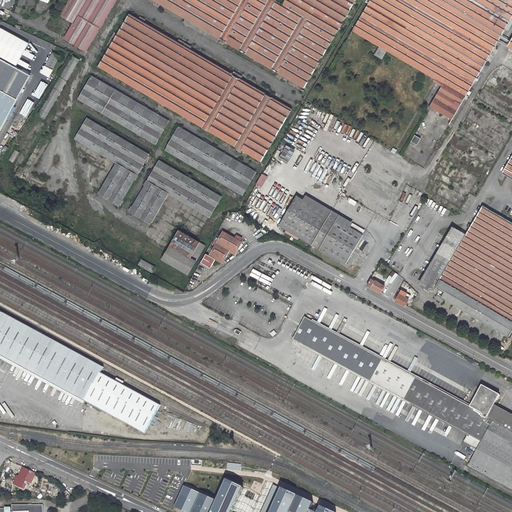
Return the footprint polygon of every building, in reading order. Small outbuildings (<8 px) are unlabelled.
[(114,0),(70,0),(61,15),(75,23),(66,38),(85,50),(114,0)] [(154,0),(304,88),(355,0),(285,0),(283,5),(274,0),(154,0)] [(511,0),(370,0),(368,4),(351,33),(379,49),(373,57),(381,62),(386,53),(433,80),(432,82),(441,88),(429,108),(452,122),(494,50),(496,51),(501,43),(499,41),(506,28),(509,30),(511,23),(511,0)] [(291,109),(130,14),(99,67),(261,162),(291,109)] [(5,32),(0,40),(0,44),(15,53),(21,42),(5,32)] [(22,56),(33,62),(39,51),(28,45),(22,56)] [(60,56),(53,52),(45,65),(53,69),(60,56)] [(80,60),(73,56),(38,115),(45,119),(80,60)] [(0,130),(31,75),(0,57),(0,130)] [(48,77),(52,70),(43,65),(39,73),(48,77)] [(167,124),(92,79),(80,99),(155,144),(167,124)] [(149,155),(88,119),(76,139),(117,163),(99,194),(118,206),(149,155)] [(254,175),(178,130),(166,150),(242,195),(254,175)] [(416,145),(419,139),(413,136),(410,142),(416,145)] [(287,162),(294,150),(286,145),(278,157),(287,162)] [(511,223),(483,206),(476,218),(466,234),(455,228),(421,285),(437,295),(435,298),(443,303),(445,300),(509,337),(511,331),(511,156),(502,173),(511,179),(511,223)] [(221,197),(160,161),(130,212),(150,225),(168,194),(209,218),(221,197)] [(255,185),(261,188),(267,177),(261,174),(255,185)] [(354,223),(307,195),(304,200),(351,228),(354,223)] [(297,196),(280,225),(346,264),(363,235),(351,228),(304,200),(297,196)] [(206,246),(180,231),(163,259),(189,275),(206,246)] [(224,231),(209,254),(207,253),(202,262),(211,267),(216,258),(222,262),(229,250),(234,253),(241,241),(224,231)] [(137,266),(152,271),(154,265),(140,260),(137,266)] [(393,270),(386,280),(391,283),(398,274),(393,270)] [(368,285),(382,293),(386,286),(383,284),(376,281),(375,282),(372,280),(370,283),(368,285)] [(396,301),(406,306),(407,303),(409,299),(400,294),(396,301)] [(105,368),(0,310),(0,354),(145,435),(161,406),(102,374),(105,368)] [(472,461),(511,482),(511,417),(500,411),(495,409),(501,396),(484,387),(472,408),(306,319),(293,342),(404,402),(482,443),(472,461)] [(470,465),(511,486),(511,482),(472,461),(470,465)] [(18,476),(15,484),(21,487),(25,479),(28,481),(31,483),(36,473),(24,468),(20,477),(18,476)] [(186,486),(176,508),(185,511),(290,511),(291,511),(292,511),(308,511),(314,500),(299,493),(282,485),(270,511),(233,511),(245,487),(229,479),(218,501),(202,494),(186,486)]
